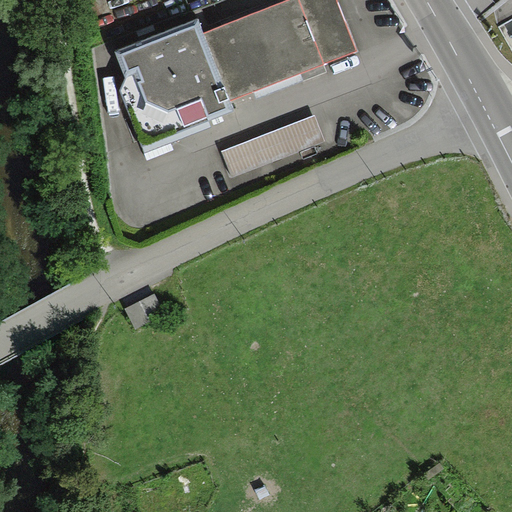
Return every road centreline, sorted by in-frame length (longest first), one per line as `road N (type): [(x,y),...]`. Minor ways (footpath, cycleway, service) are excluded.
road 1 (residential): [(0,340),(276,200),(490,105)]
road 2 (unknown): [(452,38),(168,160)]
road 3 (secondary): [(426,0),(490,105)]
